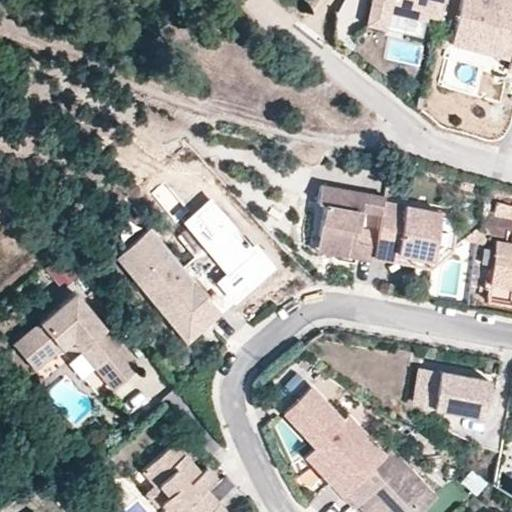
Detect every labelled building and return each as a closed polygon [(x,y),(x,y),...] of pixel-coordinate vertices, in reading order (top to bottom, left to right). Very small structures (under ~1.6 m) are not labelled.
[(383,27),(387,10),(389,5),(369,0),(364,23),(383,27)] [(438,17),(442,0),(369,0),(389,5),(387,10),(424,18),(425,14),(438,17)] [(511,0),(458,0),(447,44),(470,50),(472,44),(507,53),(506,59),(503,68),(511,70),(511,0)] [(472,44),(470,50),(506,59),(507,53),(472,44)] [(381,200),(382,195),(320,184),(316,201),(323,203),(317,236),(348,242),(346,255),(370,260),(371,255),(381,200)] [(230,300),(273,264),(255,242),(250,246),(209,197),(181,221),(223,271),(213,279),(230,300)] [(431,258),(439,211),(381,200),(371,255),(394,259),(395,251),(431,258)] [(511,205),(496,202),(494,214),(511,217),(511,205)] [(511,221),(490,215),(486,230),(511,238),(511,221)] [(220,313),(150,228),(116,256),(169,321),(189,304),(206,324),(220,313)] [(346,255),(348,242),(317,236),(314,249),(346,255)] [(511,243),(496,241),(489,283),(511,287),(511,243)] [(483,263),(492,264),(494,250),(485,249),(483,263)] [(45,267),(61,286),(76,274),(60,254),(45,267)] [(73,292),(25,331),(47,357),(60,347),(79,348),(81,350),(94,366),(113,389),(137,369),(73,292)] [(206,324),(189,304),(169,321),(185,341),(206,324)] [(11,343),(33,369),(47,357),(25,331),(11,343)] [(83,375),(94,366),(81,350),(70,359),(83,375)] [(481,415),(487,379),(416,366),(409,402),(481,415)] [(342,419),(311,386),(282,413),(326,460),(316,469),(340,495),(384,454),(347,414),(342,419)] [(218,503),(205,488),(216,478),(207,466),(200,472),(184,453),(182,455),(172,443),(142,470),(154,485),(158,482),(167,494),(159,501),(169,511),(210,511),(217,505),(218,503)] [(418,511),(436,496),(391,447),(384,454),(340,495),(353,508),(357,504),(364,511),(382,511),(386,509),(388,511),(418,511)] [(469,471),(461,483),(477,494),(485,481),(469,471)] [(167,494),(158,482),(154,485),(145,493),(155,504),(159,501),(167,494)]
